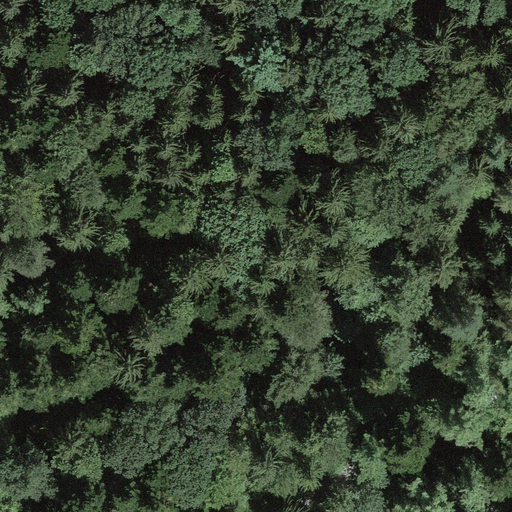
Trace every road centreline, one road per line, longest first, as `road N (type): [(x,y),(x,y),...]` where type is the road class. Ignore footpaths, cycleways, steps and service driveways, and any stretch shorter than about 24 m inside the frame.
road 1 (track): [(0,329),(365,338),(511,365)]
road 2 (residential): [(511,393),(347,475),(291,511)]
